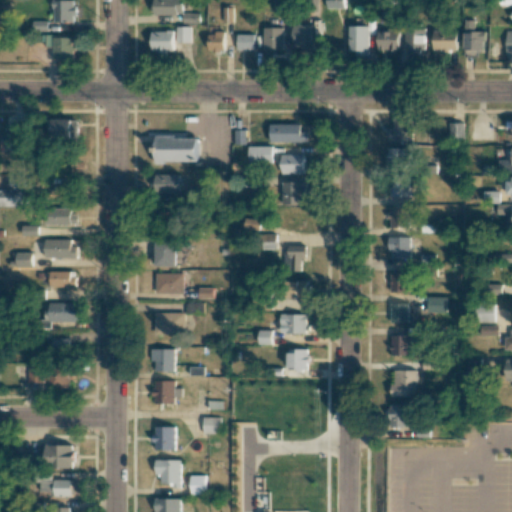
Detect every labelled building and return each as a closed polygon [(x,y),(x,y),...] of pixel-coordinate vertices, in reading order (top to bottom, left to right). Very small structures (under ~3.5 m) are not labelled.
[(53,0),(54,22),(75,21),(74,0),(53,0)] [(182,0),(152,0),(153,14),(183,14),(182,0)] [(273,0),(274,10),(288,10),(288,0),(273,0)] [(182,22),(199,23),(199,13),(183,12),(182,22)] [(474,19),(464,19),(464,49),(483,50),(483,31),(473,31),(474,19)] [(313,48),(313,24),(292,24),(293,48),(313,48)] [(368,26),(348,25),(348,53),(367,54),(368,26)] [(190,42),(191,26),(176,26),(176,42),(190,42)] [(283,49),(283,27),(264,27),(264,49),(283,49)] [(424,50),(424,27),(405,27),(405,49),(424,50)] [(377,49),(398,50),(398,29),(378,28),(377,49)] [(432,50),(456,51),(456,31),(433,30),(432,50)] [(151,31),(151,51),(173,51),(173,31),(151,31)] [(208,51),(224,51),(224,32),(208,31),(208,51)] [(254,49),(254,34),(237,34),(236,49),(254,49)] [(74,35),(47,36),(47,46),(54,46),(54,59),(74,59),(74,35)] [(79,138),(78,118),(47,119),(47,130),(51,129),(51,138),(79,138)] [(389,141),(412,141),(411,118),(393,118),(393,128),(389,128),(389,141)] [(449,142),(463,142),(463,122),(448,122),(449,142)] [(270,141),(308,141),(308,131),(301,131),(301,123),(270,123),(270,141)] [(24,128),(5,128),(6,150),(25,150),(24,128)] [(197,162),(198,136),(156,136),(156,161),(197,162)] [(272,146),(249,146),(249,162),(272,162),(272,146)] [(499,174),(511,174),(511,147),(511,159),(499,159),(499,174)] [(388,169),(410,168),(409,148),(388,148),(388,169)] [(281,154),(281,174),(304,173),(303,153),(281,154)] [(156,174),(156,193),(181,192),(181,174),(156,174)] [(13,187),(30,187),(30,176),(12,176),(13,187)] [(409,178),(390,177),(390,196),(408,196),(409,178)] [(306,182),(282,181),(282,204),(305,204),(306,182)] [(0,205),(24,205),(24,189),(0,189),(0,205)] [(499,203),(499,191),(485,191),(485,202),(499,203)] [(511,204),(496,204),(495,213),(511,214),(511,204)] [(409,206),(390,207),(390,227),(409,227),(409,206)] [(45,209),(45,224),(77,224),(77,210),(45,209)] [(277,249),(277,233),(263,234),(263,249),(277,249)] [(410,236),(390,237),(390,258),(410,258),(410,236)] [(46,258),(77,257),(77,245),(71,246),(71,238),(45,239),(46,258)] [(156,265),(176,266),(176,239),(156,239),(156,265)] [(307,245),(284,246),(285,271),(302,270),(302,257),(307,257),(307,245)] [(14,251),(14,266),(33,266),(33,251),(14,251)] [(47,271),(48,286),(76,286),(76,270),(47,271)] [(391,292),(409,291),(408,271),(391,272),(391,292)] [(156,293),(183,293),(183,273),(156,272),(156,293)] [(307,279),(288,280),(289,300),(308,300),(307,279)] [(213,297),(213,287),(198,287),(199,298),(213,297)] [(427,312),(445,312),(446,296),(428,296),(427,312)] [(46,302),(46,321),(78,321),(78,302),(46,302)] [(408,321),(407,303),(391,303),(391,322),(408,321)] [(495,321),(495,305),(479,305),(478,321),(495,321)] [(184,312),(155,312),(155,334),(185,333),(184,312)] [(307,333),(308,314),(281,314),(281,333),(307,333)] [(498,325),(480,325),(480,335),(499,335),(498,325)] [(272,330),(258,330),(258,343),(272,344),(272,330)] [(412,335),(391,335),(391,355),(412,355),(412,335)] [(70,338),(53,337),(52,353),(70,353),(70,338)] [(175,371),(175,348),(151,348),(151,361),(156,361),(156,371),(175,371)] [(308,348),(288,349),(289,369),(308,369),(308,348)] [(28,365),(28,382),(49,382),(49,387),(71,387),(70,365),(28,365)] [(416,396),(416,369),(393,369),(393,396),(416,396)] [(175,380),(154,380),(154,404),(175,403),(175,397),(181,397),(181,388),(175,388),(175,380)] [(408,427),(408,404),(390,404),(390,427),(408,427)] [(220,434),(220,417),(203,417),(203,434),(220,434)] [(175,426),(154,426),(154,449),(175,449),(175,426)] [(73,468),(74,445),(46,444),(46,467),(73,468)] [(181,460),(156,459),(155,474),(161,474),(161,484),(180,485),(181,460)] [(205,475),(190,474),(189,494),(204,494),(205,475)] [(52,479),(52,475),(39,475),(39,491),(51,492),(51,496),(74,496),(74,480),(52,479)] [(180,511),(180,498),(156,498),(156,511),(180,511)]
